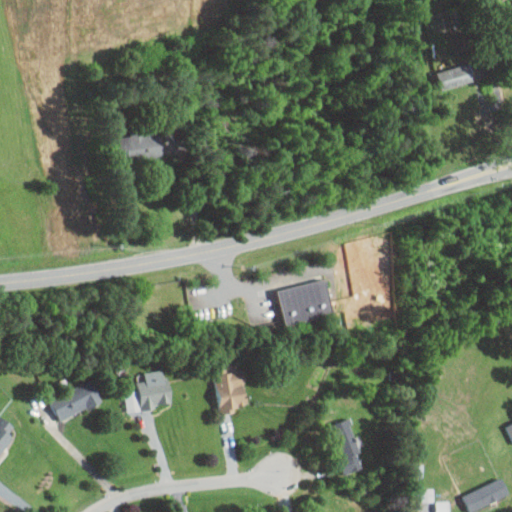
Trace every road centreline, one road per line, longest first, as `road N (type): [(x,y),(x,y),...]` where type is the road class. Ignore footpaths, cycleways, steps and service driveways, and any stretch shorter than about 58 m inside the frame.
road 1 (primary): [(0,283),(205,253),(511,165)]
road 2 (residential): [(92,511),(134,491),(277,471)]
